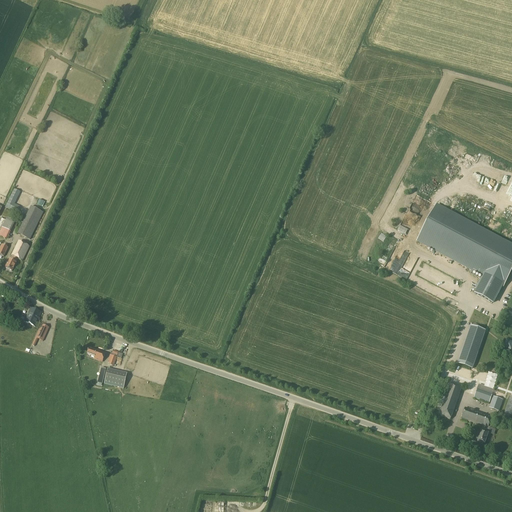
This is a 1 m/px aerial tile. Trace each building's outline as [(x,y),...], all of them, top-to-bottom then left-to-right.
[(17,212),(20,206),(14,203),(20,191),(14,188),(5,207),(17,212)] [(472,218),(476,211),(464,204),(460,211),(472,218)] [(31,205),(25,217),(22,222),(17,233),(30,239),(43,212),(31,205)] [(408,206),(398,231),(404,233),(414,209),(408,206)] [(484,276),(477,290),(474,294),(492,303),(501,286),(504,287),(511,270),(511,245),(436,206),(417,241),(484,276)] [(0,235),(5,238),(7,234),(8,235),(15,220),(7,217),(0,231),(0,232),(0,235)] [(14,257),(13,257),(12,261),(9,259),(4,268),(12,272),(16,263),(17,259),(18,259),(22,261),(30,245),(18,240),(11,256),(14,257)] [(395,247),(384,268),(391,271),(393,268),(390,267),(399,249),(395,247)] [(380,265),(384,267),(388,258),(381,255),(378,260),(382,262),(380,265)] [(404,278),(412,261),(405,258),(401,269),(395,267),(393,273),(404,278)] [(439,291),(442,287),(455,294),(458,289),(455,287),(459,280),(454,277),(453,279),(444,275),(436,290),(439,291)] [(30,308),(24,322),(35,327),(41,313),(30,308)] [(485,331),(471,326),(458,364),(472,369),(485,331)] [(47,332),(39,329),(35,338),(42,342),(47,332)] [(95,357),(94,359),(103,362),(106,354),(96,350),(95,351),(89,348),(87,354),(95,357)] [(100,377),(98,383),(103,384),(107,369),(102,367),(100,377)] [(124,389),(127,374),(108,369),(104,384),(124,389)] [(451,419),(462,387),(461,387),(462,386),(449,382),(448,387),(444,385),(436,409),(440,411),(438,415),(450,419),(451,419)] [(474,398),(488,404),(494,388),(484,385),(481,392),(476,390),(474,398)] [(498,390),(496,396),(502,399),(505,393),(498,390)] [(499,411),(503,400),(493,397),(489,408),(499,411)] [(483,426),(478,442),(485,444),(488,433),(486,433),(492,417),(465,408),(461,418),(483,426)]
